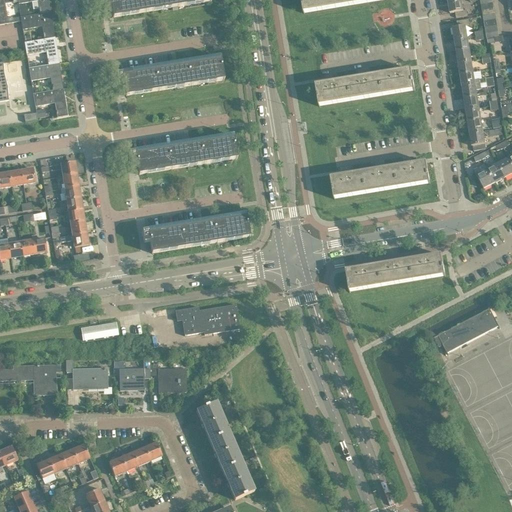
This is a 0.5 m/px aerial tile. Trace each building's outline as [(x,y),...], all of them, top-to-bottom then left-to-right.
[(5,4),(18,1),(17,0),(0,0),(0,24),(8,24),(5,4)] [(38,0),(41,14),(50,13),(48,0),(17,0),(18,1),(19,4),(38,0)] [(112,12),(113,16),(113,18),(163,10),(162,7),(170,6),(171,8),(186,6),(186,3),(203,0),(203,3),(211,2),(211,0),(104,0),(105,2),(105,7),(111,6),(112,9),(112,12)] [(301,0),(304,14),(305,13),(381,0),(301,0)] [(468,16),(467,10),(463,11),(461,0),(454,0),(448,1),(450,13),(455,12),(456,19),(468,16)] [(23,30),(43,27),(45,40),(55,38),(50,13),(41,14),(21,17),(21,22),(23,30)] [(458,27),(452,28),(454,41),(468,38),(466,27),(469,26),(469,20),(457,21),(458,27)] [(495,38),(499,37),(498,31),(486,33),(487,39),(495,38)] [(25,43),(27,55),(47,52),(49,66),(59,64),(55,38),(45,40),(25,43)] [(456,52),(470,50),(468,38),(454,41),(456,52)] [(470,50),(456,52),(458,63),(472,61),(470,50)] [(123,74),(123,73),(116,74),(117,81),(118,86),(124,85),(124,88),(125,90),(126,96),(174,88),(224,80),(220,57),(220,60),(123,76),(123,74)] [(460,75),(474,73),(472,61),(458,63),(460,75)] [(0,102),(9,101),(9,100),(7,87),(4,73),(3,64),(3,63),(0,63),(0,102)] [(29,69),(31,81),(51,78),(53,91),(63,90),(59,64),(49,66),(36,68),(29,69)] [(317,86),(317,85),(316,85),(319,107),(320,106),(414,90),(414,91),(415,91),(412,69),(411,69),(411,70),(399,72),(392,73),(368,77),(360,79),(334,83),(329,84),(323,85),(317,86)] [(474,73),(460,75),(462,87),(480,84),(480,79),(475,80),(474,73)] [(464,99),(477,97),(476,90),(481,89),(480,84),(462,87),(464,99)] [(33,94),(36,107),(55,103),(57,117),(67,116),(63,90),(53,91),(33,94)] [(477,97),(464,99),(466,111),(479,108),(477,97)] [(468,122),(481,120),(479,108),(466,111),(468,122)] [(44,109),(37,110),(38,118),(46,117),(44,109)] [(36,113),(24,115),(25,122),(37,120),(36,113)] [(500,119),(492,120),(493,128),(501,127),(500,119)] [(481,120),(468,122),(470,134),(483,132),(481,120)] [(473,152),(486,149),(484,136),(489,136),(488,131),(483,132),(470,134),(473,152)] [(232,136),(233,139),(136,154),(136,153),(136,152),(129,153),(130,159),(131,164),(137,163),(137,167),(138,168),(139,175),(187,167),(237,159),(233,136),(232,136)] [(511,174),(511,163),(509,158),(498,164),(505,178),(511,174)] [(75,162),(61,164),(63,177),(77,174),(75,162)] [(430,184),(427,162),(426,162),(426,163),(414,165),(407,166),(383,170),(375,171),(351,175),(344,176),(344,177),(336,178),(332,179),(332,178),(331,178),(335,199),(335,198),(430,183),(430,184)] [(505,178),(498,164),(488,169),(495,183),(505,178)] [(35,183),(33,169),(21,171),(23,185),(35,183)] [(477,175),(484,189),(495,183),(488,169),(477,175)] [(23,185),(21,171),(10,173),(12,187),(23,185)] [(0,188),(12,187),(10,173),(0,174),(0,188)] [(62,184),(63,189),(79,186),(77,174),(63,177),(64,184),(62,184)] [(61,189),(62,194),(66,194),(67,200),(81,198),(79,186),(63,189),(61,189)] [(81,198),(67,200),(69,212),(83,210),(81,198)] [(83,210),(69,212),(71,224),(84,222),(83,210)] [(45,213),(33,215),(34,221),(38,221),(46,220),(45,213)] [(245,215),(246,217),(204,224),(149,233),(149,232),(149,230),(142,231),(143,235),(144,243),(150,242),(150,244),(151,246),(152,254),(250,238),(246,214),(245,215)] [(84,222),(71,224),(73,236),(86,234),(84,222)] [(80,247),(88,246),(86,234),(73,236),(60,238),(52,239),(53,244),(73,241),(75,248),(80,247)] [(47,253),(44,239),(32,241),(34,255),(47,253)] [(34,255),(32,241),(20,243),(22,257),(34,255)] [(22,257),(20,243),(9,245),(11,259),(22,257)] [(0,260),(11,259),(9,245),(0,246),(0,260)] [(445,276),(446,276),(442,255),(441,255),(442,256),(347,272),(347,271),(346,271),(350,292),(351,292),(351,291),(445,276)] [(230,323),(238,321),(239,330),(240,330),(236,306),(199,311),(198,308),(175,311),(176,318),(182,317),(184,336),(204,333),(204,335),(231,331),(230,323)] [(435,339),(439,337),(440,340),(448,356),(449,356),(448,353),(499,327),(500,329),(490,309),(434,338),(435,339)] [(116,323),(81,329),(83,341),(118,335),(116,323)] [(120,391),(129,391),(129,389),(144,389),(144,393),(144,377),(149,377),(149,379),(150,379),(150,376),(150,361),(143,361),(144,369),(119,370),(120,371),(121,391),(120,391)] [(187,393),(186,369),(158,370),(158,361),(150,361),(150,376),(158,376),(159,394),(187,393)] [(0,381),(33,381),(34,395),(33,395),(33,396),(57,396),(56,371),(60,371),(60,373),(61,373),(60,366),(17,367),(17,370),(13,370),(0,370),(0,381)] [(73,371),(72,371),(72,372),(73,390),(108,389),(107,370),(105,370),(105,369),(104,369),(104,370),(73,371)] [(294,389),(297,388),(299,387),(295,375),(292,376),(290,377),(294,389)] [(229,488),(234,500),(254,492),(216,403),(196,411),(204,429),(214,453),(215,455),(217,459),(227,483),(228,485),(229,488)] [(162,457),(156,443),(144,448),(150,462),(162,457)] [(90,459),(84,445),(72,450),(78,464),(90,459)] [(18,461),(12,447),(0,452),(6,466),(18,461)] [(132,453),(138,467),(150,462),(144,448),(132,453)] [(78,464),(72,450),(60,455),(66,469),(78,464)] [(121,458),(126,472),(138,467),(132,453),(121,458)] [(66,469),(60,455),(48,460),(54,474),(66,469)] [(108,463),(115,477),(126,472),(121,458),(108,463)] [(36,465),(42,479),(54,474),(48,460),(36,465)] [(99,489),(85,495),(90,506),(104,500),(99,489)] [(27,492),(14,498),(19,510),(33,504),(27,492)] [(109,511),(104,500),(90,506),(92,511),(109,511)]
